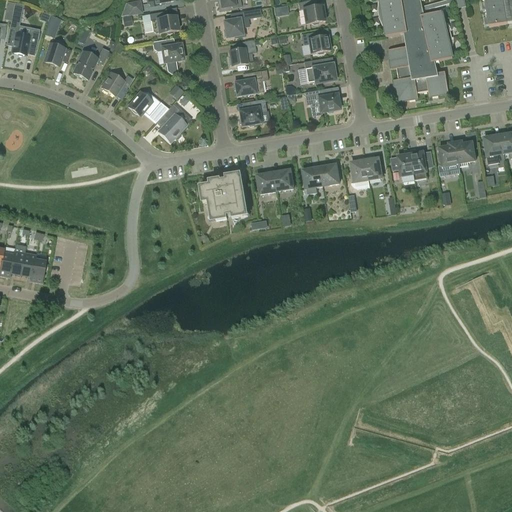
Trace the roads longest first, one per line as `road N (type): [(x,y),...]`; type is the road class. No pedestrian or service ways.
road 1 (residential): [(148,159),(131,223),(132,285),(85,303),(0,291)]
road 2 (residential): [(148,159),(87,112),(0,83)]
road 3 (residential): [(225,156),(199,0)]
road 4 (residential): [(511,106),(362,132)]
road 5 (residential): [(362,132),(225,156)]
road 6 (residential): [(362,132),(341,0)]
